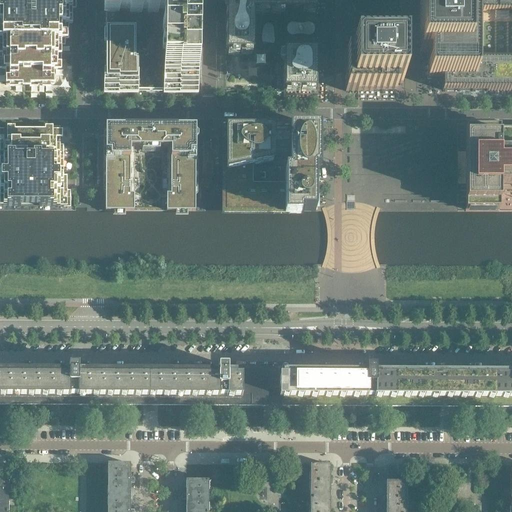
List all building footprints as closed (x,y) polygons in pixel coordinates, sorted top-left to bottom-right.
[(0,0),(0,60),(2,61),(2,62),(0,61),(0,69),(2,70),(6,70),(6,85),(9,85),(9,88),(18,88),(18,85),(22,85),(22,88),(30,88),(30,85),(42,85),(42,88),(50,89),(50,85),(52,85),(54,85),(54,70),(58,70),(61,70),(61,62),(58,62),(58,61),(61,61),(61,60),(61,59),(61,55),(61,54),(61,46),(65,46),(65,39),(69,39),(69,24),(72,24),(72,23),(72,9),(76,9),(75,0),(0,0)] [(105,0),(106,10),(106,32),(106,39),(106,91),(108,91),(134,91),(165,91),(168,91),(170,91),(195,91),(196,91),(196,89),(195,89),(195,87),(196,87),(196,78),(196,77),(196,71),(196,68),(196,62),(196,61),(196,20),(195,20),(195,14),(196,14),(195,0),(105,0)] [(226,24),(226,53),(252,53),(283,53),(283,91),(316,92),(316,67),(316,53),(316,12),(315,0),(225,0),(226,11),(226,24)] [(511,0),(418,0),(418,54),(427,54),(427,78),(443,78),(443,91),(511,91),(511,0)] [(405,89),(405,51),(354,50),(354,56),(346,56),(345,92),(396,92),(396,89),(405,89)] [(316,124),(223,124),(224,213),(316,213),(316,124)] [(63,161),(63,146),(63,145),(60,145),(60,138),(62,138),(62,130),(60,130),(60,127),(52,127),(45,127),(45,130),(40,130),(39,130),(21,130),(20,130),(15,130),(15,127),(7,127),(7,130),(0,129),(0,207),(1,207),(3,207),(7,207),(8,207),(12,207),(14,207),(18,207),(19,207),(23,207),(25,207),(29,207),(30,207),(34,207),(34,208),(36,207),(40,207),(40,208),(41,208),(41,207),(45,207),(45,208),(47,208),(47,207),(51,207),(51,208),(52,208),(52,207),(56,207),(56,208),(58,208),(58,207),(62,207),(62,208),(63,208),(63,207),(67,207),(67,208),(71,208),(71,207),(71,191),(67,191),(67,179),(67,176),(63,176),(63,162),(63,161)] [(167,199),(167,211),(195,211),(195,163),(195,158),(195,153),(196,127),(106,127),(105,152),(105,211),(134,211),(134,208),(134,199),(133,199),(133,196),(134,196),(134,186),(133,186),(133,181),(134,181),(134,170),(133,170),(133,165),(134,165),(134,155),(133,155),(133,149),(171,149),(171,159),(171,163),(167,163),(167,165),(168,165),(168,171),(167,171),(167,181),(168,181),(167,186),(167,196),(167,199)] [(511,133),(498,134),(498,140),(498,153),(511,152),(511,133)] [(498,134),(463,134),(463,140),(463,200),(463,206),(498,206),(498,200),(498,184),(511,183),(511,152),(498,153),(498,140),(498,134)] [(511,370),(376,370),(376,367),(366,366),(366,370),(288,370),(288,375),(280,375),(280,380),(274,380),(268,380),(268,369),(228,369),(228,366),(218,366),(218,369),(79,369),(79,365),(69,365),(69,369),(0,368),(0,405),(5,405),(268,406),(268,389),(274,389),(280,389),(279,397),(282,397),(282,406),(452,407),(511,407),(511,370)] [(130,497),(130,464),(108,464),(108,496),(130,497)] [(330,465),(310,465),(310,499),(330,499),(330,485),(332,485),(332,479),(330,479),(330,465)] [(406,475),(406,465),(398,465),(398,475),(406,475)] [(0,511),(8,511),(8,480),(0,480),(0,511)] [(208,511),(208,481),(186,481),(186,511),(208,511)] [(405,511),(406,482),(386,482),(386,496),(384,496),(384,502),(386,502),(386,511),(405,511)] [(129,511),(130,497),(108,496),(107,511),(129,511)] [(329,511),(330,499),(310,499),(309,511),(329,511)]
